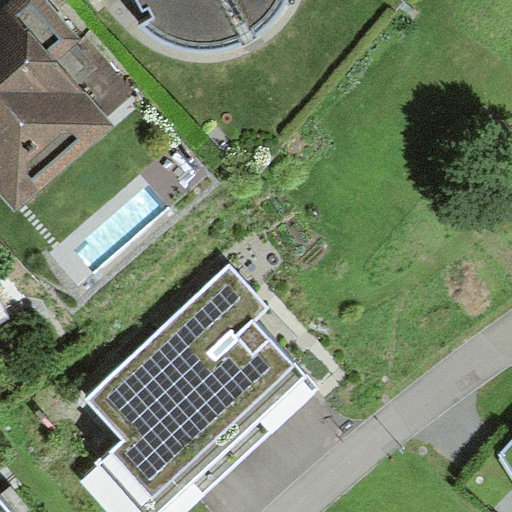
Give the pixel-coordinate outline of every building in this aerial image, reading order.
[(135,92),(55,0),(3,0),(0,3),(0,185),(17,204),(115,119),(110,113),(135,92)] [(153,0),(154,0),(138,9),(142,14),(148,18),(155,23),(164,26),(177,31),(187,34),(196,34),(206,34),(215,34),(224,32),(233,31),(242,26),(252,22),(260,16),(265,14),(269,9),(274,2),(275,0),(153,0)] [(228,255),(89,384),(124,422),(112,432),(115,436),(98,451),(154,511),(176,511),(317,383),(305,370),(307,367),(292,351),(295,348),(258,308),(268,298),(228,255)] [(511,432),(502,444),(511,461),(511,432)] [(19,505),(0,480),(0,511),(28,511),(25,508),(24,510),(19,505)]
